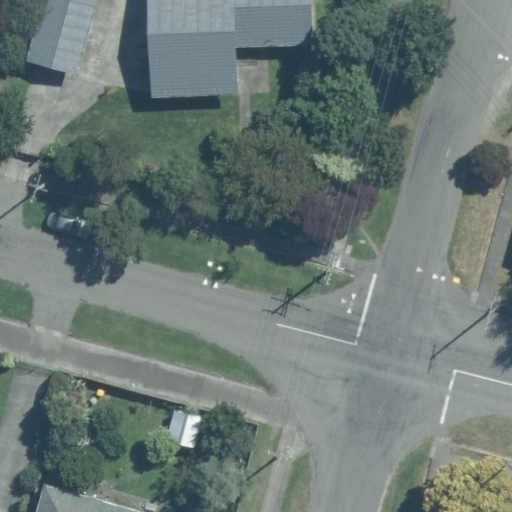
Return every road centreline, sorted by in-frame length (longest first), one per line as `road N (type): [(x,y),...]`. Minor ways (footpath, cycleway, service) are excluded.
road 1 (residential): [(397,355),(0,248)]
road 2 (residential): [(483,0),(397,355)]
road 3 (residential): [(397,355),(355,511)]
